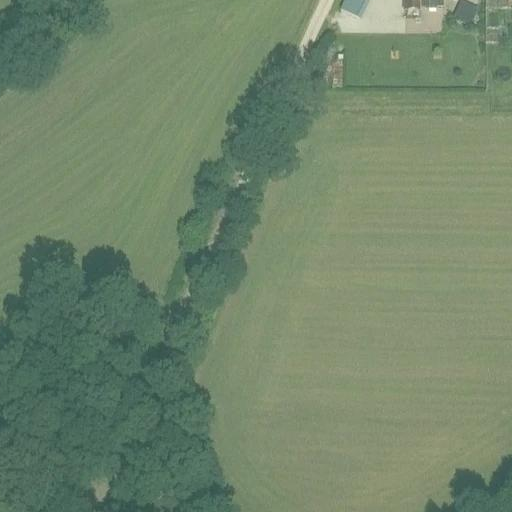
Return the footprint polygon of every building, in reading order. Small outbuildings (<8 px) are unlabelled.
[(362,19),(369,0),(354,0),(349,14),(362,19)] [(404,0),(404,13),(406,13),(420,13),(421,13),(421,10),(421,0),(404,0)] [(472,27),(479,12),(466,6),(459,20),(472,27)] [(32,494),(50,501),(45,511),(59,511),(80,459),(51,447),(32,494)] [(0,479),(8,467),(0,461),(0,479)]
